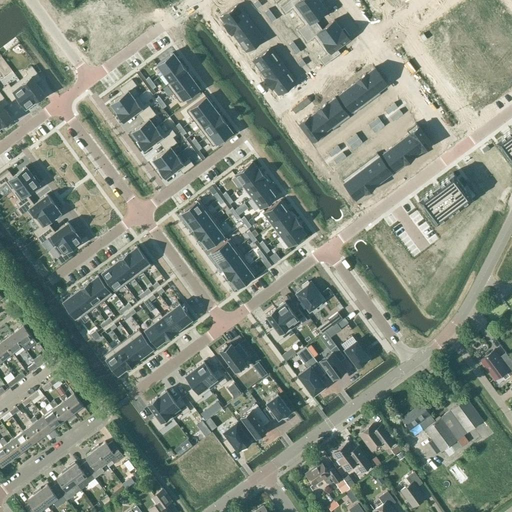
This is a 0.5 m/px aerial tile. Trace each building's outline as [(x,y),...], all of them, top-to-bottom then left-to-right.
[(289,0),(281,6),(285,12),(293,7),(299,15),(319,0),(289,0)] [(305,24),(298,29),(302,35),(318,24),(314,19),(326,9),(322,4),(322,3),(319,0),(299,15),(305,24)] [(479,0),(472,6),(473,6),(479,15),(474,18),(479,24),(489,16),(485,11),(496,2),(494,0),(479,0)] [(238,4),(221,17),(225,24),(224,24),(228,30),(246,16),(238,4)] [(489,16),(479,24),(483,29),(487,26),(493,35),(511,22),(505,12),(492,21),(489,16)] [(246,16),(228,30),(232,35),(233,34),(237,40),(255,27),(246,16)] [(423,46),(427,51),(445,37),(437,26),(441,23),(442,22),(439,17),(437,18),(427,26),(431,31),(419,39),(424,45),(423,46)] [(318,24),(302,35),(307,42),(314,36),(321,45),(342,29),(341,28),(341,29),(334,20),(322,29),(318,24)] [(511,22),(493,35),(494,36),(494,35),(501,44),(496,47),(500,53),(510,45),(507,40),(511,36),(511,23),(511,22)] [(255,27),(237,40),(246,51),(263,38),(255,27)] [(327,53),(320,59),(324,65),(340,53),(336,48),(349,38),(348,37),(349,36),(344,28),(342,30),(342,29),(321,45),(327,53)] [(432,55),(436,61),(453,48),(445,37),(427,51),(431,56),(432,55)] [(511,59),(511,47),(510,45),(500,53),(505,58),(509,55),(511,59)] [(271,48),(253,61),(262,73),(279,60),(271,48)] [(462,59),(453,48),(436,61),(445,72),(462,59)] [(173,52),(157,64),(164,73),(180,61),(180,60),(179,61),(173,52)] [(279,60),(262,73),(266,79),(265,79),(269,84),(288,71),(279,60)] [(180,61),(164,73),(170,81),(166,84),(167,84),(187,69),(180,61)] [(447,76),(456,87),(473,74),(464,63),(447,76)] [(19,80),(35,101),(45,94),(36,82),(41,78),(32,66),(26,71),(28,73),(19,80)] [(366,73),(365,74),(380,93),(378,90),(386,83),(375,67),(366,74),(366,73)] [(187,69),(167,84),(173,93),(192,78),(186,70),(187,70),(187,69)] [(288,71),(269,84),(273,89),(274,89),(279,95),(296,82),(288,71)] [(365,74),(356,80),(371,100),(380,93),(365,74)] [(473,74),(456,87),(460,93),(459,94),(463,99),(481,85),(473,74)] [(192,78),(173,93),(180,102),(184,99),(197,89),(199,87),(192,78)] [(124,93),(111,102),(117,111),(116,112),(117,112),(138,96),(137,96),(134,99),(128,90),(136,85),(132,79),(120,88),(124,93)] [(35,101),(19,80),(11,87),(9,84),(3,88),(12,100),(17,96),(25,108),(34,101),(35,101)] [(356,81),(348,87),(362,106),(371,100),(356,80),(356,81)] [(489,96),(481,85),(463,99),(466,104),(467,103),(472,109),(483,101),(487,106),(497,98),(499,97),(495,92),(493,93),(489,96)] [(348,87),(339,94),(354,113),(362,106),(348,87)] [(197,89),(184,99),(187,103),(200,93),(197,89)] [(0,122),(2,126),(12,119),(3,106),(8,103),(0,92),(0,122)] [(138,96),(117,112),(123,121),(137,111),(141,116),(151,108),(147,103),(144,105),(138,96)] [(206,96),(186,110),(193,119),(212,105),(206,96)] [(326,103),(340,123),(350,116),(335,97),(327,103),(326,103)] [(326,103),(317,110),(332,129),(340,123),(326,103)] [(212,105),(193,119),(199,128),(218,113),(212,105)] [(145,121),(131,131),(138,139),(137,140),(138,140),(159,124),(158,124),(155,126),(149,118),(155,114),(151,108),(141,116),(145,121)] [(309,116),(308,116),(323,136),(324,135),(321,132),(329,126),(331,130),(332,129),(317,110),(309,116)] [(218,113),(199,128),(206,137),(226,123),(226,122),(219,113),(218,113)] [(308,116),(299,123),(314,142),(323,136),(308,116)] [(226,123),(206,137),(213,146),(232,131),(226,123)] [(416,123),(407,130),(422,149),(431,143),(416,123)] [(159,124),(138,140),(144,149),(158,139),(162,144),(175,134),(171,128),(165,133),(159,124)] [(511,127),(496,140),(511,161),(511,127)] [(409,133),(401,139),(413,156),(414,156),(413,155),(421,149),(421,150),(422,149),(407,130),(409,133)] [(166,149),(152,159),(159,167),(158,168),(159,168),(177,155),(176,154),(176,155),(170,146),(176,142),(172,136),(175,134),(162,144),(166,149)] [(401,139),(392,146),(404,162),(413,156),(401,139)] [(392,146),(383,153),(395,169),(404,162),(404,163),(404,162),(392,146)] [(377,152),(368,159),(382,178),(391,172),(377,152)] [(177,155),(159,168),(165,177),(179,167),(183,172),(193,164),(189,159),(183,163),(177,155)] [(368,159),(359,166),(374,185),(374,184),(382,178),(368,159)] [(252,161),(235,174),(243,186),(262,172),(258,167),(257,168),(252,161)] [(9,171),(0,177),(0,185),(0,186),(7,194),(12,190),(32,175),(26,166),(12,176),(9,171)] [(359,166),(350,172),(365,192),(374,185),(359,166)] [(243,186),(251,197),(269,184),(264,178),(265,177),(262,172),(243,186)] [(350,172),(341,179),(356,198),(364,191),(365,192),(350,172)] [(453,172),(418,198),(436,222),(471,196),(453,172)] [(32,175),(12,190),(18,199),(16,201),(20,206),(30,199),(26,194),(39,184),(38,183),(40,181),(35,175),(33,176),(32,175)] [(260,208),(277,195),(269,184),(251,197),(260,208)] [(20,206),(16,209),(21,214),(27,210),(33,218),(54,202),(47,193),(33,204),(30,199),(20,206)] [(200,198),(181,212),(188,221),(207,207),(200,198)] [(263,212),(272,224),(289,211),(280,199),(263,212)] [(33,218),(28,222),(35,230),(33,231),(37,237),(51,227),(47,222),(60,212),(54,203),(54,202),(33,218)] [(207,207),(188,221),(194,229),(193,229),(194,230),(213,215),(207,207)] [(294,216),(293,217),(289,211),(272,224),(280,235),(298,221),(294,216)] [(213,215),(194,230),(200,239),(220,224),(213,215)] [(51,227),(37,237),(42,242),(48,251),(54,246),(75,230),(68,221),(54,232),(51,227)] [(301,227),(302,226),(298,221),(280,235),(288,246),(306,233),(301,227)] [(220,224),(200,239),(201,239),(207,247),(227,233),(220,224)] [(75,230),(54,246),(60,255),(58,257),(62,262),(72,255),(68,250),(81,240),(75,231),(75,230)] [(230,238),(211,252),(218,261),(237,247),(230,238)] [(137,245),(128,252),(143,271),(151,264),(137,245)] [(237,247),(218,261),(224,269),(223,270),(224,270),(243,255),(237,247)] [(128,251),(118,258),(119,259),(133,278),(143,271),(128,252),(128,251)] [(243,255),(224,270),(230,279),(250,264),(243,255)] [(119,259),(110,265),(124,285),(133,278),(119,259)] [(250,264),(230,279),(231,279),(237,287),(257,273),(250,264)] [(110,265),(102,272),(116,291),(124,285),(110,265)] [(98,274),(90,281),(104,300),(113,294),(98,274)] [(89,280),(80,287),(80,288),(94,307),(104,300),(90,281),(89,280)] [(302,287),(296,292),(309,310),(324,298),(311,281),(309,282),(308,280),(301,285),(302,287)] [(80,288),(71,294),(86,314),(94,307),(80,288)] [(71,294),(63,301),(77,320),(86,314),(71,294)] [(177,299),(168,306),(170,310),(182,326),(192,318),(177,299)] [(285,301),(276,308),(291,328),(299,322),(300,323),(306,319),(299,309),(293,312),(285,301)] [(275,307),(266,314),(275,327),(269,330),(277,340),(283,336),(282,335),(291,328),(276,308),(275,307)] [(170,310),(162,315),(174,331),(182,326),(170,310)] [(160,312),(151,319),(153,323),(165,339),(175,332),(174,331),(162,315),(160,312)] [(328,319),(318,327),(322,332),(332,325),(342,318),(338,312),(328,320),(328,319)] [(153,323),(144,329),(156,345),(165,339),(153,323)] [(337,323),(327,330),(331,336),(340,328),(337,323)] [(22,324),(13,332),(22,345),(27,341),(31,346),(36,343),(22,324)] [(139,328),(130,335),(144,354),(153,347),(139,328)] [(325,331),(319,336),(328,347),(330,349),(336,345),(325,331)] [(13,332),(2,339),(12,352),(22,345),(13,332)] [(130,335),(121,341),(136,360),(144,354),(130,335)] [(0,357),(2,360),(12,352),(2,339),(0,341),(0,357)] [(356,340),(345,348),(357,365),(364,360),(368,357),(356,340)] [(121,341),(112,348),(126,368),(127,368),(136,361),(136,360),(121,341)] [(226,344),(219,349),(235,371),(245,363),(242,358),(247,355),(238,343),(233,347),(230,343),(227,345),(226,344)] [(311,344),(307,347),(313,356),(317,353),(311,344)] [(306,345),(296,352),(307,367),(298,374),(313,394),(315,392),(316,393),(323,388),(322,386),(325,385),(317,374),(323,369),(313,356),(307,347),(306,345)] [(332,352),(320,361),(333,379),(346,369),(340,361),(338,358),(343,354),(336,345),(330,349),(332,352)] [(112,348),(103,355),(118,374),(126,368),(112,348)] [(501,374),(505,378),(511,372),(511,360),(509,357),(503,362),(494,349),(480,360),(494,379),(501,374)] [(33,359),(35,362),(38,366),(45,360),(40,354),(33,359)] [(258,360),(252,365),(261,377),(267,372),(258,360)] [(204,361),(194,368),(210,388),(218,382),(221,384),(226,380),(218,369),(213,372),(204,361)] [(27,367),(30,371),(38,366),(35,362),(27,367)] [(194,368),(185,375),(194,386),(189,390),(196,400),(202,396),(201,395),(210,388),(194,368)] [(22,371),(15,377),(18,381),(25,375),(22,371)] [(57,375),(49,381),(52,385),(59,380),(60,379),(57,375)] [(10,386),(18,381),(15,377),(7,382),(10,386)] [(59,380),(52,385),(55,388),(62,384),(60,381),(59,380)] [(45,390),(52,385),(49,381),(42,386),(45,390)] [(233,382),(227,387),(234,397),(240,392),(233,382)] [(60,386),(56,389),(60,395),(64,392),(60,386)] [(167,390),(158,396),(172,417),(181,410),(183,413),(189,409),(180,397),(175,401),(167,390)] [(37,391),(29,396),(32,400),(39,395),(37,391)] [(61,396),(64,400),(73,413),(83,405),(74,393),(68,397),(65,393),(61,396)] [(268,405),(263,409),(271,419),(276,415),(278,418),(282,415),(283,416),(291,411),(277,393),(266,402),(268,405)] [(29,396),(22,401),(25,405),(32,400),(29,396)] [(157,396),(147,403),(156,415),(151,419),(159,429),(164,425),(163,424),(172,417),(158,396),(157,396)] [(466,397),(435,421),(421,403),(401,418),(409,429),(419,422),(424,429),(441,451),(483,420),(466,397)] [(58,404),(54,399),(50,402),(63,420),(73,413),(64,400),(58,404)] [(53,428),(63,420),(50,402),(39,410),(43,415),(53,428)] [(251,409),(241,416),(256,437),(266,429),(263,424),(268,420),(256,404),(250,408),(251,409)] [(19,409),(16,406),(9,411),(12,415),(19,409)] [(4,420),(12,415),(9,411),(2,417),(4,420)] [(73,425),(82,418),(78,412),(68,419),(73,425)] [(204,412),(200,414),(205,421),(209,418),(204,412)] [(34,415),(30,419),(33,423),(43,435),(53,428),(43,415),(38,420),(34,415)] [(210,418),(205,421),(211,430),(216,426),(210,418)] [(202,420),(196,424),(199,428),(205,424),(202,420)] [(229,437),(224,441),(231,451),(236,447),(237,449),(242,446),(242,447),(250,441),(236,422),(224,431),(229,437)] [(33,443),(43,435),(33,423),(23,430),(33,443)] [(394,441),(381,424),(375,428),(372,424),(359,433),(372,449),(381,442),(385,448),(394,441)] [(22,450),(33,443),(23,430),(13,438),(22,450)] [(12,458),(22,450),(13,438),(7,442),(3,437),(0,439),(0,441),(3,445),(12,458)] [(187,440),(175,450),(179,456),(191,446),(187,440)] [(108,444),(106,441),(96,448),(106,463),(111,459),(114,463),(124,456),(113,441),(108,444)] [(362,471),(371,465),(356,446),(351,450),(346,443),(333,453),(336,457),(335,460),(338,464),(341,464),(346,469),(355,462),(362,471)] [(0,462),(2,465),(12,458),(3,445),(0,447),(0,462)] [(398,445),(393,448),(397,453),(401,450),(398,445)] [(88,459),(84,462),(95,478),(105,471),(100,465),(105,462),(96,448),(86,456),(88,459)] [(128,459),(123,463),(130,471),(134,467),(128,459)] [(76,463),(67,470),(76,483),(80,489),(86,485),(85,484),(95,477),(84,462),(79,466),(76,463)] [(326,482),(330,483),(334,480),(335,483),(341,479),(333,467),(327,471),(321,462),(306,473),(313,484),(323,477),(326,482)] [(80,489),(76,483),(67,470),(57,477),(59,481),(55,484),(66,499),(80,489)] [(414,471),(403,479),(407,485),(400,490),(412,506),(424,497),(416,486),(422,482),(414,471)] [(131,477),(122,483),(125,488),(134,481),(131,477)] [(341,479),(335,483),(343,493),(345,492),(350,488),(343,478),(341,479)] [(50,487),(48,484),(38,491),(48,504),(53,500),(57,506),(66,499),(55,484),(50,487)] [(163,488),(152,497),(156,503),(149,508),(151,511),(170,511),(166,505),(172,500),(163,488)] [(383,503),(374,510),(375,511),(394,511),(390,506),(395,501),(387,490),(378,497),(383,503)] [(45,511),(43,508),(48,505),(48,504),(38,491),(28,498),(31,501),(26,505),(30,511),(45,511)] [(335,500),(327,506),(331,511),(339,505),(335,500)] [(351,511),(364,511),(358,502),(349,508),(351,511)]
